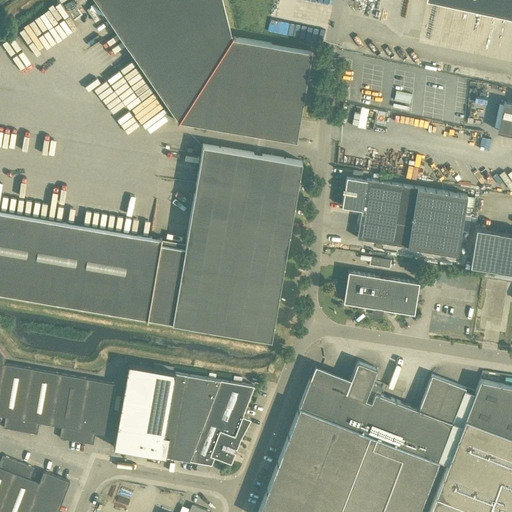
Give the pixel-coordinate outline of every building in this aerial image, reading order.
[(231,35),(221,0),(95,0),(177,118),(176,120),(177,121),(178,119),(295,139),(310,49),(231,36),(232,34),(232,33),(231,35)] [(511,0),(433,0),(511,16),(511,0)] [(395,104),(409,107),(412,93),(398,89),(395,104)] [(511,103),(504,102),(497,131),(511,134),(511,103)] [(368,108),(361,107),(357,126),(365,128),(368,108)] [(0,292),(270,339),(301,161),(202,144),(185,242),(0,210),(0,292)] [(366,179),(346,176),(344,188),(341,206),(361,209),(357,237),(457,253),(466,194),(366,178),(366,179)] [(0,208),(16,209),(16,196),(0,195),(0,208)] [(63,210),(64,205),(26,200),(24,212),(40,214),(47,215),(47,213),(56,214),(56,209),(63,210)] [(511,231),(475,226),(469,263),(511,270),(511,231)] [(369,264),(379,265),(389,267),(391,259),(380,257),(370,256),(370,260),(369,264)] [(414,312),(419,281),(348,270),(343,301),(414,312)] [(106,434),(116,383),(4,363),(5,356),(0,350),(0,414),(5,415),(3,427),(37,433),(39,421),(61,426),(59,437),(93,443),(95,432),(106,434)] [(308,381),(256,511),(416,511),(465,387),(447,380),(431,374),(418,408),(379,393),(383,382),(372,378),(376,368),(357,360),(350,377),(315,363),(314,363),(310,376),(308,381)] [(173,371),(173,365),(153,362),(152,367),(173,371)] [(128,363),(113,446),(134,450),(160,454),(183,458),(188,459),(211,463),(214,455),(230,462),(233,454),(234,451),(233,451),(234,447),(236,447),(237,444),(240,436),(234,434),(242,414),(245,406),(253,385),(241,383),(233,381),(215,378),(208,377),(173,371),(152,367),(128,363)] [(234,375),(233,381),(241,383),(242,377),(242,376),(234,375)] [(511,511),(511,385),(479,379),(464,417),(427,511),(511,511)] [(0,459),(0,511),(57,511),(69,480),(43,470),(39,482),(29,478),(34,467),(2,455),(0,459)]
